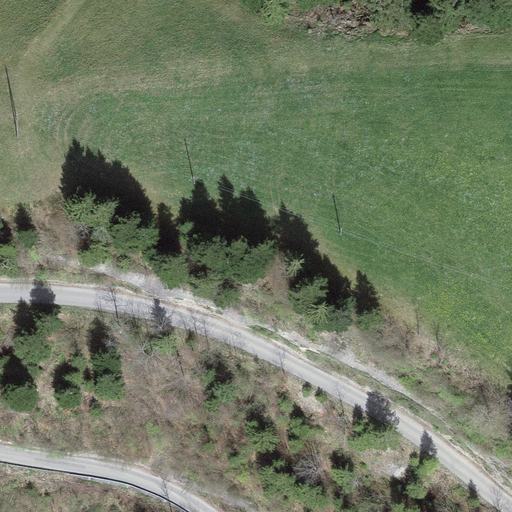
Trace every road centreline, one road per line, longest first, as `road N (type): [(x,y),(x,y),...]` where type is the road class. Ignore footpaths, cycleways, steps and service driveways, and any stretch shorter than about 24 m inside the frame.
road 1 (unclassified): [(0,292),(126,304),(231,335),(402,425),(511,509)]
road 2 (unclassified): [(205,511),(147,482),(0,452)]
